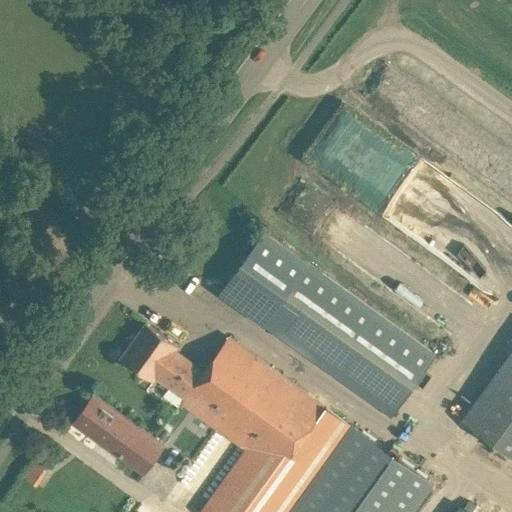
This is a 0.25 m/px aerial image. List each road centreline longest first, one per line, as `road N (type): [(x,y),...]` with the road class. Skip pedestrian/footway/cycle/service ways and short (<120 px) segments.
road 1 (secondary): [(0,411),(306,0)]
road 2 (track): [(101,274),(0,193)]
